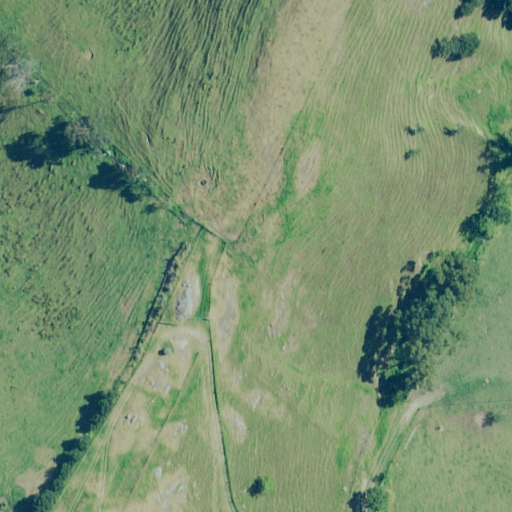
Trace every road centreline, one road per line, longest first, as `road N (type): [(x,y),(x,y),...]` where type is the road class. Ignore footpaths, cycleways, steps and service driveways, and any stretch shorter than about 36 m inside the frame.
road 1 (track): [(94,511),(107,482),(172,399),(200,383),(216,404),(216,448),(246,511)]
road 2 (track): [(401,511),(446,399),(457,387),(511,382)]
